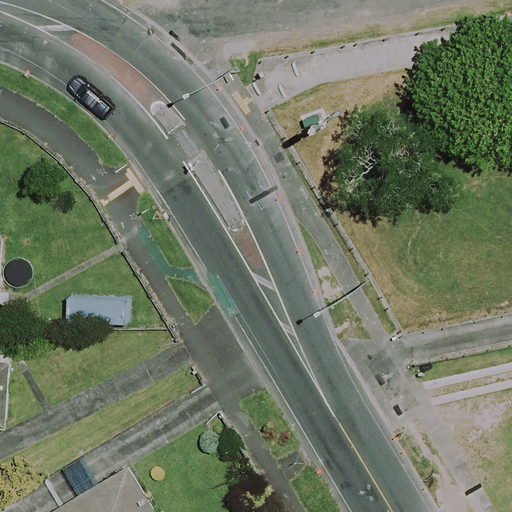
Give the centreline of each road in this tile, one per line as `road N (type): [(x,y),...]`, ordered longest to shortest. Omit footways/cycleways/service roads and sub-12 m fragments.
road 1 (tertiary): [(92,53),(183,146),(402,511)]
road 2 (residential): [(92,53),(339,0)]
